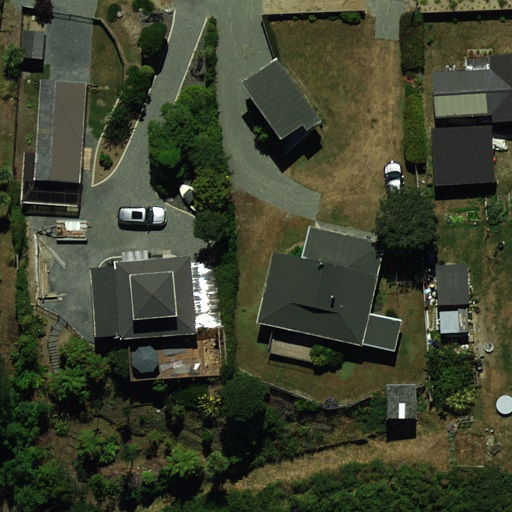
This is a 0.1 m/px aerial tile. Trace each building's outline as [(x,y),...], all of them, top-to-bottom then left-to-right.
[(511,57),(490,59),(490,70),(493,114),(493,123),(511,122),(511,57)] [(294,60),(249,95),(287,144),(332,109),(294,60)] [(493,114),(490,70),(435,73),(438,118),(493,114)] [(88,85),(40,82),(34,179),(81,182),(88,85)] [(488,125),(432,129),(436,187),(492,184),(488,125)] [(309,227),(304,254),(377,267),(382,240),(309,227)] [(277,250),(264,326),(366,344),(370,315),(377,267),(304,254),(277,250)] [(189,251),(96,260),(103,350),(195,342),(189,251)] [(471,265),(437,265),(437,302),(470,303),(471,265)] [(399,319),(370,315),(366,344),(395,349),(399,319)]
